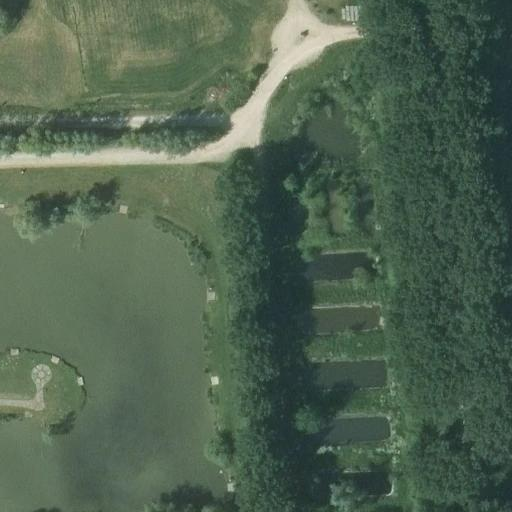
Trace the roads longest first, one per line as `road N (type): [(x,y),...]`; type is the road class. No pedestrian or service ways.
road 1 (unclassified): [(469,511),(412,0)]
road 2 (unknown): [(415,27),(313,38),(270,74),(251,112),(0,119)]
